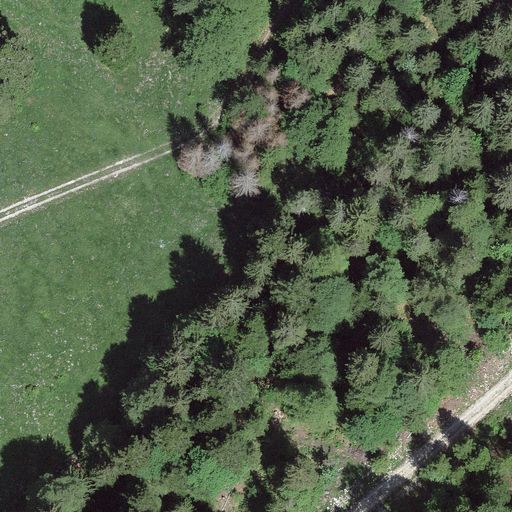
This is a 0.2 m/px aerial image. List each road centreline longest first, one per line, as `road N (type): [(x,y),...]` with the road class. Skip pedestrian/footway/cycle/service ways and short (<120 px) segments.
road 1 (track): [(0,216),(201,132),(239,93),(295,0)]
road 2 (track): [(361,511),(511,384)]
